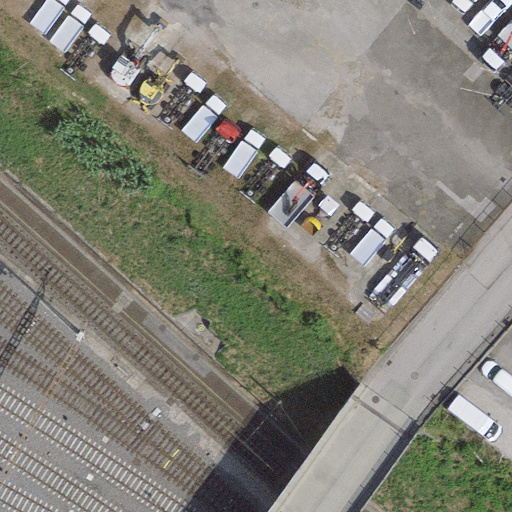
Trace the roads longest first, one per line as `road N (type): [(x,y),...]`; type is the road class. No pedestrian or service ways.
road 1 (unknown): [(511,223),(299,71),(245,28),(228,0)]
road 2 (unclassified): [(511,261),(380,415)]
